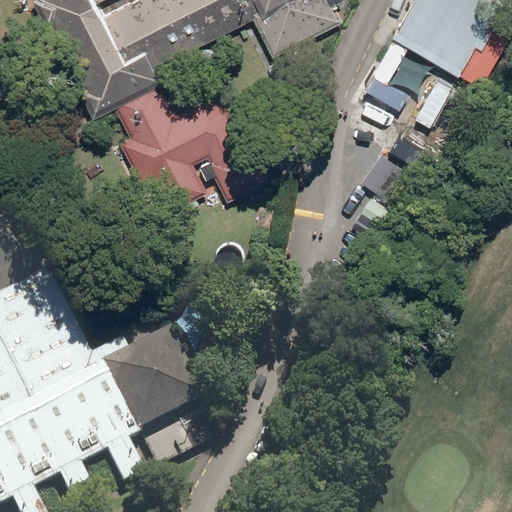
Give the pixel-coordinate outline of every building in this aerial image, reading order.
[(39,0),(96,108),(112,99),(127,128),(107,138),(144,210),(251,154),(218,91),(180,111),(157,68),(262,13),(281,50),(349,14),(341,0),(39,0)] [(507,0),(415,0),(390,46),(464,87),(511,2),(507,0)] [(0,295),(45,272),(14,210),(0,216),(0,295)] [(0,478),(7,493),(17,511),(49,511),(37,488),(61,475),(78,507),(97,497),(81,467),(106,454),(124,489),(147,477),(128,442),(147,432),(108,358),(94,366),(45,272),(0,295),(0,478)] [(105,357),(108,358),(147,432),(208,398),(170,324),(105,357)]
